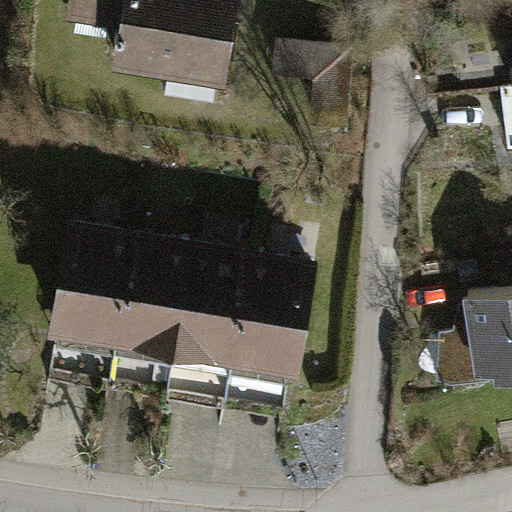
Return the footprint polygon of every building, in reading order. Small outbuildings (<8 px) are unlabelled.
[(75,0),(75,4),(127,13),(122,46),(172,54),(166,90),(215,98),(219,73),(221,73),(233,0),(75,0)] [(350,45),(280,39),(277,64),(322,68),(318,118),(344,120),(350,45)] [(511,82),(503,84),(508,127),(511,126),(511,82)] [(135,231),(76,221),(56,342),(87,348),(90,330),(118,335),(135,231)] [(193,240),(135,231),(118,335),(115,352),(146,357),(148,339),(176,344),(193,240)] [(251,249),(193,240),(176,344),(203,349),(200,366),(231,371),(234,354),(251,249)] [(310,259),(251,249),(234,354),(261,358),(258,376),(289,381),(310,259)] [(511,281),(470,288),(475,324),(443,330),(439,375),(453,379),(490,372),(489,364),(511,360),(511,281)]
